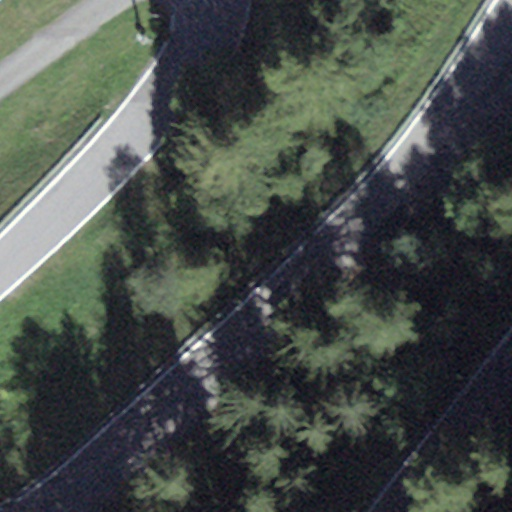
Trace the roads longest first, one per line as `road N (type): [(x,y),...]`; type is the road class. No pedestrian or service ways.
road 1 (tertiary): [(46,511),(397,175),(511,18)]
road 2 (tertiary): [(213,0),(208,31),(166,93),(0,266)]
road 3 (tertiary): [(511,358),(392,511)]
road 4 (unclassified): [(0,83),(116,0)]
